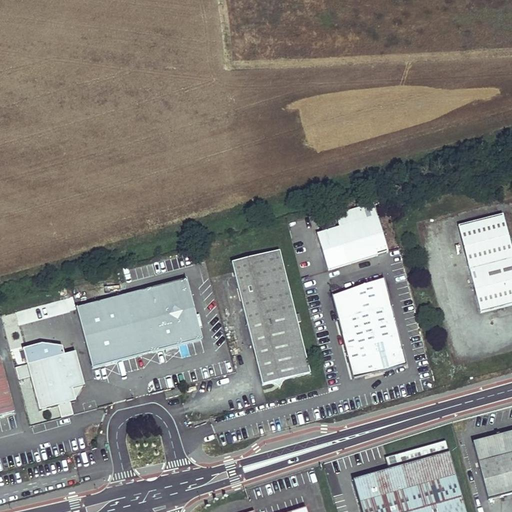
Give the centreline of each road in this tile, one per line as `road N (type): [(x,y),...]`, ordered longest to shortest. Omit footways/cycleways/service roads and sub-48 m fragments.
road 1 (tertiary): [(421,415),(155,483)]
road 2 (tertiary): [(172,498),(421,415)]
road 3 (unknown): [(336,298),(396,283),(412,299),(428,381),(364,403)]
road 4 (unknown): [(173,446),(364,403)]
